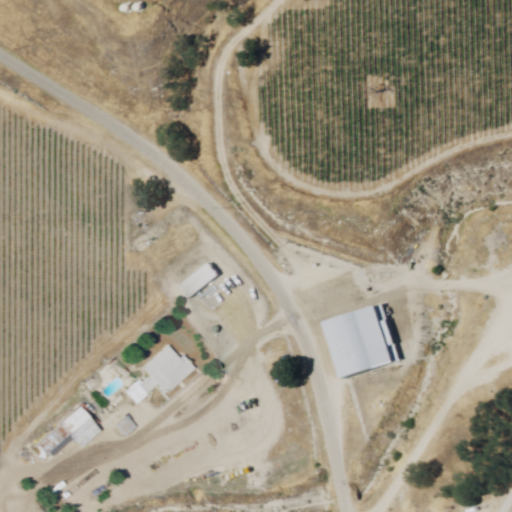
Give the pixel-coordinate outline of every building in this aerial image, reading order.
[(327,323),(346,380),(404,361),(385,304),(327,323)] [(125,393),(137,406),(157,387),(165,397),(195,370),(182,356),(179,359),(167,347),(142,370),(148,377),(141,383),(139,380),(125,393)] [(57,424),(77,408),(98,433),(79,449),(57,424)] [(116,427),(127,418),(136,428),(124,438),(116,427)] [(29,453),(60,428),(71,442),(52,458),(56,463),(44,472),(29,453)]
